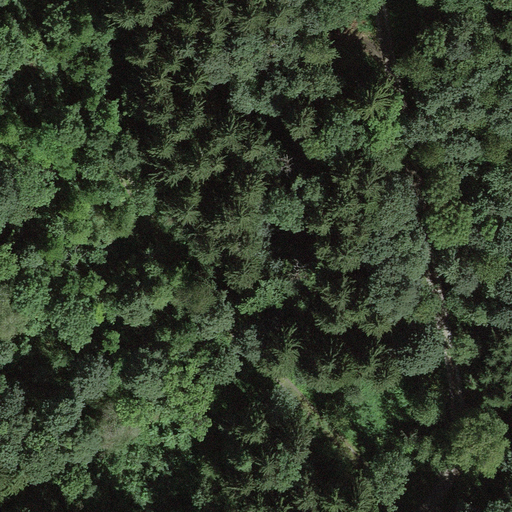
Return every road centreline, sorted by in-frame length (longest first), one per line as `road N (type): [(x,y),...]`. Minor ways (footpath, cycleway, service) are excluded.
road 1 (track): [(402,511),(198,292),(102,135),(44,0)]
road 2 (track): [(420,511),(465,449),(381,0)]
